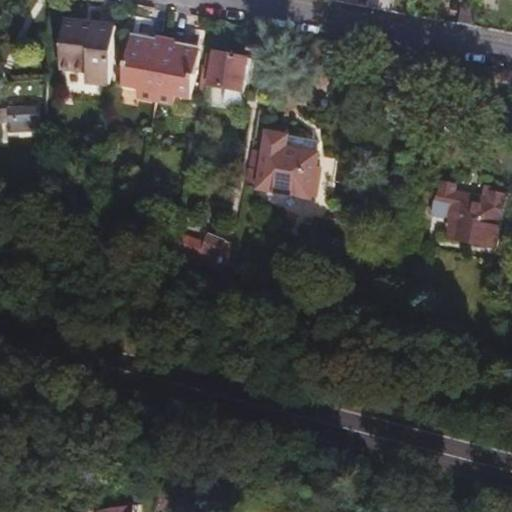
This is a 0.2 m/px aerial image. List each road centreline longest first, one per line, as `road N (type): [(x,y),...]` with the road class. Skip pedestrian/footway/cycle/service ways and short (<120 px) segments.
road 1 (secondary): [(511,470),(0,342)]
road 2 (residential): [(511,56),(207,0)]
